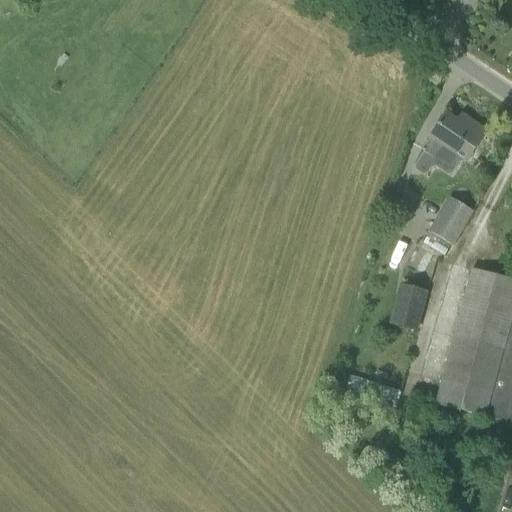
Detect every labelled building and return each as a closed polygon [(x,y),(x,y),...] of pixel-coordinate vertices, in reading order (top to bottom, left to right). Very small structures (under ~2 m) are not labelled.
[(458,122),(447,115),(431,138),(432,138),(423,151),(434,159),(434,158),(450,169),(457,158),(466,164),(487,132),(462,116),(458,122)] [(452,246),(473,212),(451,198),(430,233),(452,246)] [(511,280),(472,270),(436,404),(511,424),(511,280)] [(417,332),(424,305),(397,297),(389,325),(417,332)] [(394,410),(399,390),(348,376),(343,396),(394,410)]
